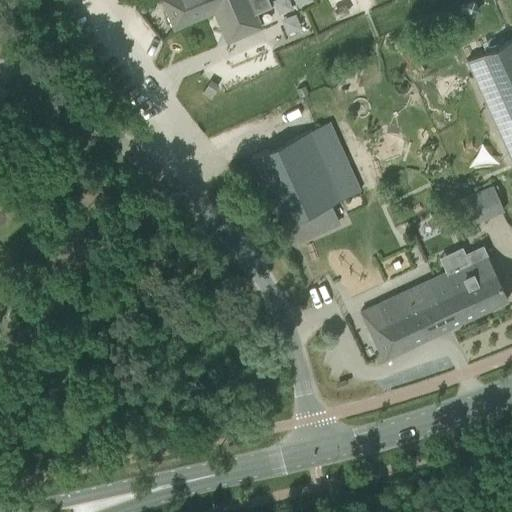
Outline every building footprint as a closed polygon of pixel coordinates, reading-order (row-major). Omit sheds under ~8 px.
[(261,28),(248,0),(160,0),(173,29),(213,12),(222,32),(236,38),(261,28)] [(511,38),(466,59),(474,78),(485,72),(497,98),(493,100),(506,128),(498,131),(511,161),(511,38)] [(303,85),(296,89),(299,96),(307,93),(303,85)] [(311,129),(341,198),(359,190),(329,121),(311,129)] [(340,199),(309,130),(251,156),(281,225),(340,199)] [(503,210),(492,186),(462,199),(472,223),(503,210)] [(445,271),(359,311),(381,358),(507,299),(485,252),(481,245),(465,253),(461,246),(439,257),(445,271)] [(384,377),(388,388),(412,381),(408,369),(384,377)]
